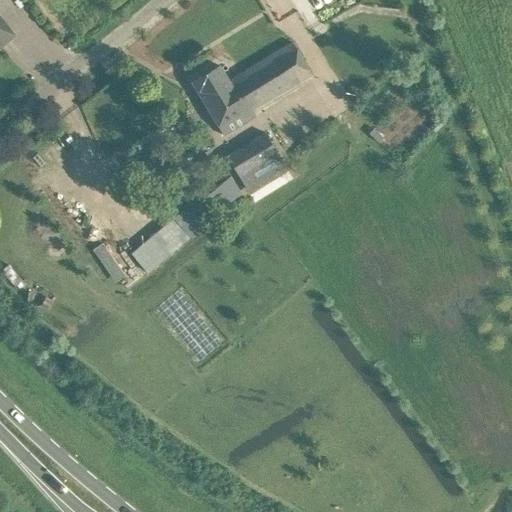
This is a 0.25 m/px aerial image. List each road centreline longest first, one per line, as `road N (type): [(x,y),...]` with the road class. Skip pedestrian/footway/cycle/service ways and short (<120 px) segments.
road 1 (unclassified): [(0,121),(147,0)]
road 2 (secondary): [(127,511),(0,400)]
